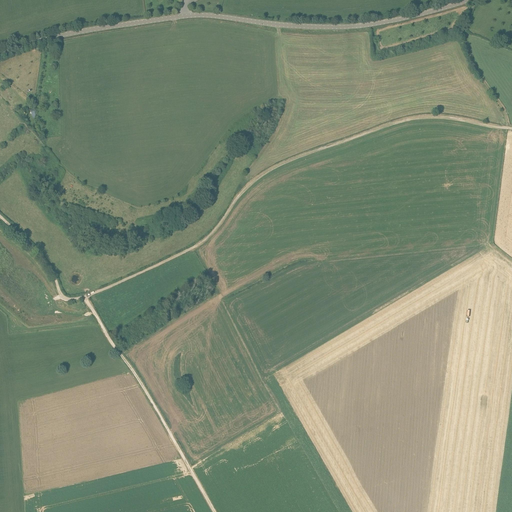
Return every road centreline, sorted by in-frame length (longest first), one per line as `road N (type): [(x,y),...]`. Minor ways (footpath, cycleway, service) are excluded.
road 1 (track): [(0,216),(70,299),(193,246),(243,188),(291,159),(414,117),(511,128)]
road 2 (unclassified): [(0,55),(62,34),(176,17),(353,26),(467,0)]
road 3 (track): [(85,295),(213,511)]
road 4 (track): [(507,127),(466,48),(463,28),(474,0)]
